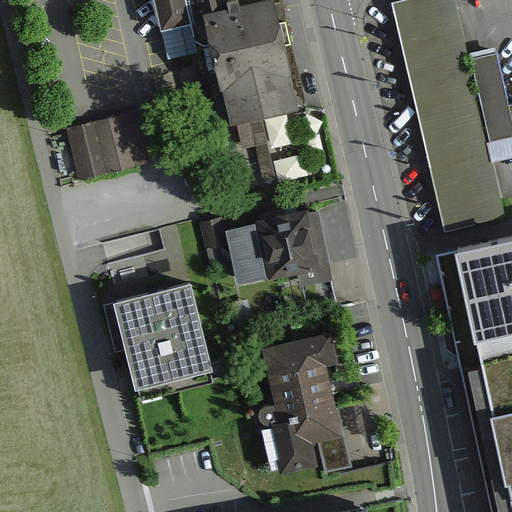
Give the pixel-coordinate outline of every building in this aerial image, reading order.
[(157,0),(162,24),(192,18),(196,37),(204,41),(211,39),(203,6),(226,0),(157,0)] [(226,0),(203,6),(211,39),(231,114),(300,96),(281,21),(275,0),(226,0)] [(136,108),(66,128),(80,177),(149,157),(136,108)] [(261,119),(238,124),(244,146),(257,143),(265,176),(274,174),(261,119)] [(278,210),(258,214),(259,219),(229,226),(232,241),(240,277),(299,265),(301,276),(332,270),(318,208),(310,210),(308,204),(278,210)] [(229,226),(225,212),(200,218),(208,248),(232,241),(229,226)] [(116,285),(189,265),(178,225),(161,229),(166,249),(110,264),(116,285)] [(511,511),(511,226),(434,244),(460,361),(469,359),(503,511),(511,511)] [(115,291),(141,394),(218,375),(193,272),(115,291)] [(330,327),(263,342),(275,400),(272,400),(269,400),(266,401),(263,403),(261,405),(260,408),(260,411),(260,413),(261,415),(262,416),(264,418),(265,419),(267,420),(270,420),(272,419),(282,466),(316,459),(312,435),(319,433),(327,466),(351,459),(328,357),(337,355),(330,327)] [(313,511),(365,511),(364,502),(313,511)]
